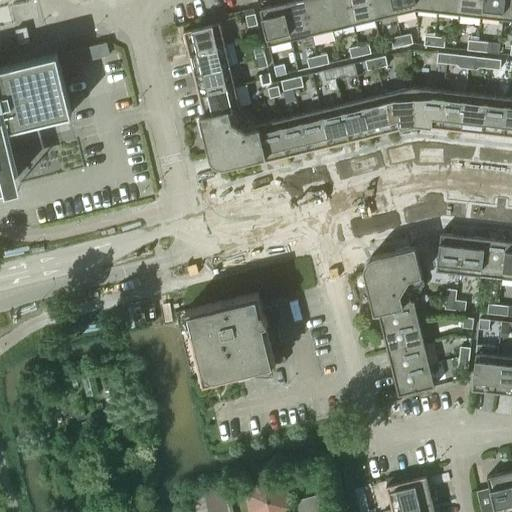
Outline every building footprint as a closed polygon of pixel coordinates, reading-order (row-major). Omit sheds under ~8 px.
[(303,0),(290,0),(282,2),(291,38),(312,33),(303,0)] [(325,0),(303,0),(312,33),(333,28),(325,0)] [(348,0),(325,0),(333,28),(354,23),(348,0)] [(370,0),(348,0),(354,23),(375,18),(370,0)] [(392,0),(370,0),(375,18),(396,13),(392,0)] [(416,0),(392,0),(396,13),(417,8),(416,0)] [(439,0),(416,0),(417,8),(438,10),(439,0)] [(461,0),(439,0),(438,10),(460,13),(461,0)] [(483,0),(461,0),(460,13),(481,15),(483,0)] [(504,0),(483,0),(481,15),(503,18),(504,0)] [(511,0),(504,0),(503,18),(511,18),(511,0)] [(291,38),(282,2),(260,7),(269,43),(291,38)] [(245,15),(248,26),(258,24),(255,12),(245,15)] [(184,30),(189,52),(225,43),(220,21),(184,30)] [(27,26),(16,28),(19,43),(30,40),(27,26)] [(411,32),(401,35),(403,44),(413,42),(411,32)] [(424,44),(434,45),(435,35),(425,34),(424,44)] [(403,44),(401,35),(391,37),(393,47),(403,44)] [(435,35),(434,45),(444,46),(446,36),(435,35)] [(467,49),(478,50),(479,40),(468,39),(467,49)] [(479,40),(478,50),(488,51),(489,41),(479,40)] [(189,52),(194,73),(230,64),(238,62),(233,41),(225,43),(189,52)] [(369,42),(359,45),(361,55),(371,52),(369,42)] [(253,48),(256,58),(265,55),(263,45),(253,48)] [(361,55),(359,45),(349,47),(351,57),(361,55)] [(437,51),(436,61),(447,63),(448,53),(437,51)] [(0,123),(4,122),(5,128),(72,112),(57,52),(0,66),(0,188),(8,186),(0,151),(0,146),(0,147),(0,144),(0,123)] [(327,53),(317,55),(319,65),(329,62),(327,53)] [(448,53),(447,63),(457,64),(459,67),(468,68),(469,55),(458,54),(448,53)] [(265,55),(256,58),(258,68),(268,65),(265,55)] [(319,65),(317,55),(307,57),(309,67),(319,65)] [(386,55),(376,57),(378,67),(388,64),(386,55)] [(469,55),(468,68),(476,69),(479,66),(489,67),(490,57),(480,56),(469,55)] [(378,67),(376,57),(366,59),(368,69),(378,67)] [(490,57),(489,67),(500,69),(501,59),(490,57)] [(354,62),(334,67),(336,77),(346,75),(350,76),(357,74),(354,62)] [(274,65),(276,75),(287,73),(284,63),(274,65)] [(194,73),(199,94),(235,85),(230,64),(194,73)] [(336,77),(334,67),(324,70),(326,79),(336,77)] [(260,74),(262,84),(272,82),(269,72),(260,74)] [(301,75),(291,77),(294,87),(304,85),(301,75)] [(294,87),(291,77),(281,80),(284,90),(294,87)] [(199,94),(204,113),(204,115),(240,106),(235,85),(199,94)] [(268,87),(270,97),(281,94),(278,85),(268,87)] [(413,86),(384,93),(393,129),(416,123),(413,86)] [(444,89),(413,86),(416,123),(440,126),(444,89)] [(465,91),(444,89),(440,126),(461,128),(465,91)] [(487,94),(465,91),(461,128),(483,131),(487,94)] [(384,93),(363,98),(372,134),(393,129),(384,93)] [(508,96),(487,94),(483,131),(504,133),(508,96)] [(363,98),(342,103),(351,139),(372,134),(363,98)] [(342,103),(320,108),(330,144),(351,139),(342,103)] [(204,113),(200,114),(210,154),(211,158),(214,162),(218,164),(222,165),(227,165),(264,156),(265,155),(257,123),(258,123),(257,116),(240,106),(204,115),(204,113)] [(320,108),(299,113),(308,149),(330,144),(320,108)] [(299,113),(278,118),(287,154),(308,149),(299,113)] [(278,118),(258,123),(257,123),(265,155),(264,156),(265,160),(287,154),(278,118)] [(436,268),(459,271),(463,234),(441,231),(436,268)] [(459,271),(480,273),(484,236),(463,234),(459,271)] [(485,236),(480,273),(502,276),(506,239),(485,236)] [(511,239),(506,239),(502,276),(511,277),(511,239)] [(365,262),(364,267),(365,271),(374,311),(378,310),(378,309),(414,300),(425,283),(415,244),(375,254),(371,255),(368,258),(365,262)] [(456,299),(457,289),(447,288),(446,298),(456,299)] [(258,290),(175,311),(192,383),(286,360),(278,326),(268,329),(258,290)] [(456,299),(446,298),(444,308),(454,309),(456,299)] [(466,300),(456,299),(454,309),(465,310),(466,300)] [(378,310),(383,330),(419,321),(414,300),(378,309),(378,310)] [(487,313),(498,314),(499,304),(488,303),(487,313)] [(511,305),(499,304),(498,314),(511,315),(511,305)] [(462,326),(472,328),(474,317),(464,316),(462,326)] [(478,328),(489,329),(490,319),(479,318),(478,328)] [(383,330),(388,351),(424,342),(419,321),(383,330)] [(388,351),(393,372),(429,363),(424,342),(388,351)] [(472,388),(494,391),(498,354),(499,346),(477,343),(476,351),(472,388)] [(460,346),(459,356),(469,357),(470,347),(460,346)] [(494,391),(511,392),(511,355),(498,354),(494,391)] [(469,357),(459,356),(458,366),(468,367),(469,357)] [(429,363),(393,372),(398,394),(435,385),(429,363)] [(511,469),(487,475),(490,487),(477,490),(482,511),(503,511),(511,510),(511,469)] [(392,511),(393,510),(433,501),(426,474),(386,484),(392,508),(388,509),(388,511),(392,511)] [(369,511),(363,483),(360,483),(354,485),(360,511),(369,511)] [(290,503),(292,511),(324,511),(320,495),(290,503)] [(435,511),(433,501),(393,510),(392,511),(435,511)]
